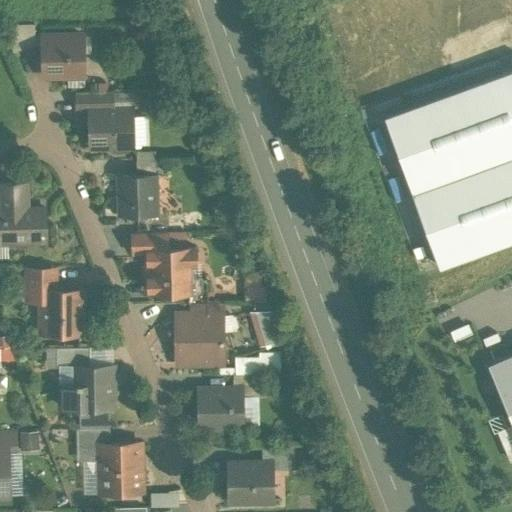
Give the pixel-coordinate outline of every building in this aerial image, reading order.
[(35,22),(3,23),(9,38),(14,51),(36,42),(35,22)] [(82,33),(44,34),(44,46),(42,48),(42,54),(44,56),(45,75),(69,74),(69,68),(83,68),(82,33)] [(511,68),(384,115),(439,264),(511,237),(511,68)] [(113,90),(76,91),(77,109),(90,109),(90,107),(113,107),(113,90)] [(113,107),(90,107),(90,109),(91,144),(109,144),(113,147),(125,147),(129,143),(128,129),(133,128),(132,106),(113,107)] [(163,158),(137,159),(137,173),(157,172),(157,173),(163,173),(163,158)] [(137,173),(118,173),(119,213),(158,212),(157,173),(157,172),(137,173)] [(27,182),(0,183),(1,207),(0,207),(0,240),(8,240),(46,239),(46,206),(28,206),(27,182)] [(167,230),(133,230),(133,248),(147,248),(147,246),(167,246),(167,230)] [(196,261),(195,245),(167,246),(147,246),(147,248),(148,290),(188,289),(188,261),(196,261)] [(57,266),(28,266),(27,288),(44,289),(44,288),(57,288),(57,266)] [(57,288),(44,288),(44,289),(43,330),(81,330),(82,288),(57,288)] [(222,312),(222,300),(200,301),(200,313),(222,312)] [(223,360),(222,312),(200,313),(176,313),(177,361),(223,360)] [(91,363),(91,345),(57,345),(57,365),(76,365),(76,364),(91,363)] [(511,350),(487,361),(511,419),(511,350)] [(91,363),(76,364),(76,365),(77,383),(77,405),(112,405),(111,363),(91,363)] [(266,393),(265,371),(233,372),(234,388),(241,388),(241,394),(266,393)] [(77,405),(77,383),(63,383),(64,406),(77,405)] [(234,388),(199,388),(200,423),(242,422),(241,394),(241,388),(234,388)] [(110,425),(80,426),(80,449),(100,448),(100,441),(111,441),(110,425)] [(16,428),(0,428),(0,448),(8,448),(8,449),(16,449),(16,428)] [(111,441),(100,441),(100,448),(101,489),(142,488),(141,440),(111,441)] [(294,466),(293,442),(262,443),(262,461),(271,460),(272,467),(294,466)] [(0,448),(0,491),(9,491),(8,449),(8,448),(0,448)] [(272,467),(271,460),(262,461),(229,461),(230,497),(272,496),(272,467)]
